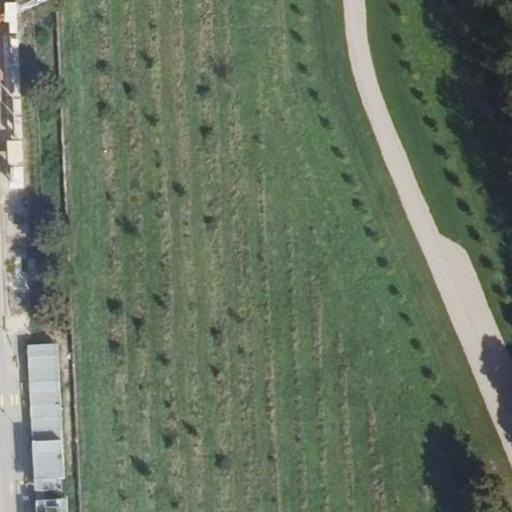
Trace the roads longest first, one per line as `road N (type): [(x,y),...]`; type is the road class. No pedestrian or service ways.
road 1 (track): [(348,0),(400,196),(511,447)]
road 2 (unclassified): [(10,511),(0,322)]
